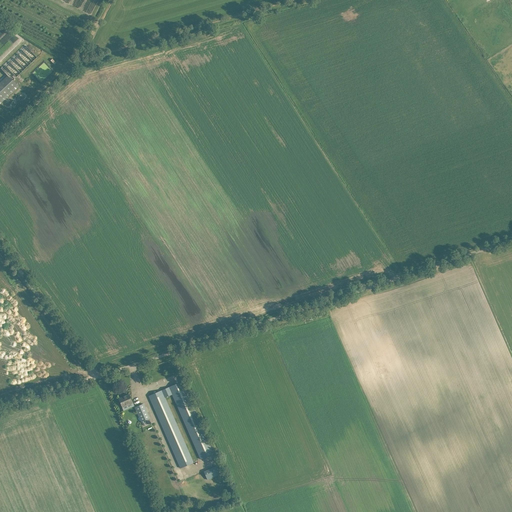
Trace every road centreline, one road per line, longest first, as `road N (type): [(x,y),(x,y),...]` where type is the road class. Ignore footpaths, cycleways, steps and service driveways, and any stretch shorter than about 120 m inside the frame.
road 1 (unclassified): [(94,377),(511,240)]
road 2 (track): [(109,0),(74,66),(307,0)]
road 3 (unclassified): [(94,377),(0,246)]
